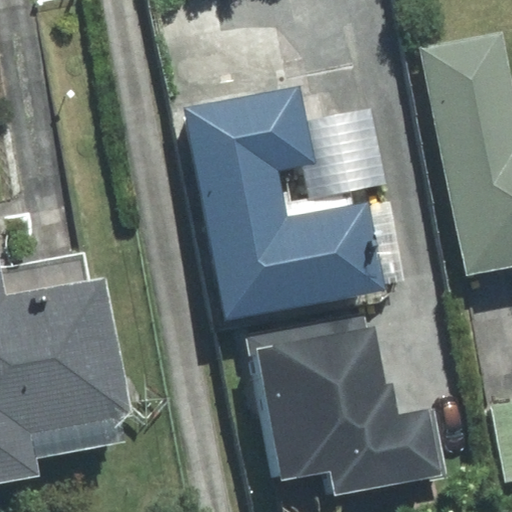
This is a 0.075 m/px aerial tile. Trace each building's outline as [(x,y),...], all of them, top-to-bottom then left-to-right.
[(511,89),(501,33),(422,49),(467,275),(511,266),(511,89)] [(305,121),(299,88),(186,108),(226,321),(386,292),(369,202),(285,218),(276,168),(301,164),(313,162),(305,121)] [(368,109),(305,121),(313,162),(301,164),(308,199),(382,184),(368,109)] [(0,269),(0,484),(41,477),(38,459),(125,443),(121,420),(131,413),(106,277),(89,280),(84,254),(0,269)] [(366,329),(363,316),(246,339),(274,483),(329,472),(334,498),(445,476),(432,409),(398,415),(392,383),(386,384),(374,327),(366,329)] [(511,403),(492,407),(506,481),(511,480),(511,403)]
